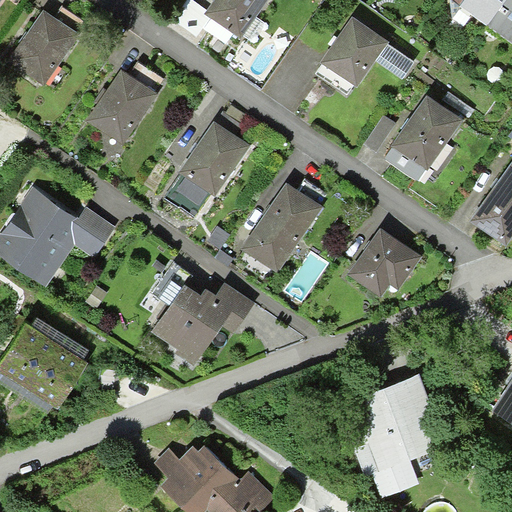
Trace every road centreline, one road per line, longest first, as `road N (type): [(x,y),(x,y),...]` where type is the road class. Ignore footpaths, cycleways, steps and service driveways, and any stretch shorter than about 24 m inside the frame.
road 1 (residential): [(0,472),(483,285)]
road 2 (residential): [(105,0),(444,241),(483,285)]
